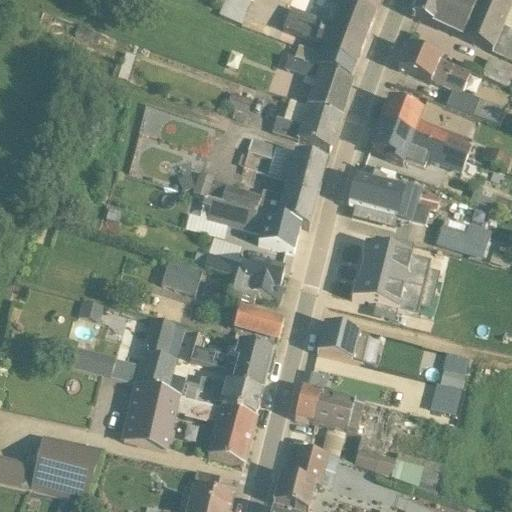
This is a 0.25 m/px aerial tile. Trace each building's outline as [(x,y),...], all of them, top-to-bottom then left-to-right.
[(202,0),(221,9),(224,0),(202,0)] [(224,0),(217,19),(241,28),(253,0),(224,0)] [(300,40),(296,49),(353,71),(373,19),(327,0),(288,0),(286,6),(309,16),(312,8),(320,12),(316,22),(289,12),(281,33),(300,40)] [(331,0),(373,19),(381,0),(331,0)] [(419,0),(411,18),(492,55),(502,32),(511,35),(511,31),(511,1),(508,0),(476,0),(475,2),(471,0),(419,0)] [(492,56),(511,65),(511,36),(502,32),(492,56)] [(305,109),(338,122),(350,84),(349,83),(353,71),(296,49),(292,63),(287,62),(284,72),(314,82),(305,109)] [(469,77),(406,50),(397,71),(451,95),(445,110),(498,130),(504,114),(478,104),(477,105),(471,103),(471,101),(461,97),(469,77)] [(511,73),(488,62),(479,80),(505,91),(511,75),(511,73)] [(250,104),(229,96),(225,110),(232,113),(229,120),(242,124),(245,117),(246,117),(250,104)] [(275,121),(270,136),(328,153),(338,122),(288,103),(282,124),(275,121)] [(388,103),(378,128),(466,161),(472,146),(419,125),(423,116),(388,103)] [(378,128),(369,152),(384,158),(383,161),(402,169),(405,164),(423,171),(426,164),(437,169),(443,153),(378,128)] [(266,178),(318,192),(326,166),(250,142),(247,155),(271,163),(266,178)] [(484,151),(478,165),(505,175),(510,161),(484,151)] [(416,208),(435,212),(438,203),(419,197),(420,193),(392,184),(394,177),(380,173),(379,174),(378,177),(361,173),(358,182),(354,181),(354,182),(347,208),(353,210),(350,219),(367,224),(366,227),(393,235),(395,223),(396,222),(411,226),(412,225),(423,228),(428,213),(416,209),(416,208)] [(190,177),(177,183),(180,192),(193,188),(190,199),(206,204),(213,181),(196,176),(193,183),(190,177)] [(307,232),(318,192),(286,183),(281,199),(262,194),(261,194),(260,199),(225,188),(224,189),(219,207),(307,232)] [(224,189),(212,186),(206,204),(219,207),(224,189)] [(473,192),(469,204),(506,218),(511,206),(473,192)] [(255,247),(293,257),(300,230),(203,203),(203,204),(201,210),(209,213),(205,225),(211,227),(212,224),(215,224),(216,226),(212,226),(212,227),(258,239),(255,247)] [(443,223),(435,249),(481,263),(489,237),(443,223)] [(254,301),(279,308),(279,307),(283,294),(278,292),(283,275),(251,265),(250,265),(237,261),(240,251),(211,242),(206,259),(202,273),(235,283),(230,300),(252,306),(254,301)] [(363,263),(359,276),(434,295),(438,277),(427,274),(429,264),(364,248),(360,262),(363,263)] [(201,277),(168,266),(160,288),(193,299),(201,277)] [(354,289),(350,303),(416,320),(418,310),(430,313),(434,295),(359,276),(356,289),(354,289)] [(102,311),(80,306),(73,332),(95,338),(102,311)] [(276,344),(282,325),(237,313),(232,332),(276,344)] [(173,331),(149,325),(133,388),(253,420),(260,397),(199,380),(197,388),(187,386),(187,384),(174,380),(178,366),(165,363),(173,331)] [(323,328),(316,356),(333,361),(351,365),(352,364),(374,368),(380,344),(366,341),(367,339),(323,328)] [(230,388),(260,397),(270,356),(270,355),(228,345),(224,359),(210,356),(209,357),(194,353),(191,364),(224,374),(227,362),(236,363),(230,388)] [(114,363),(76,353),(71,372),(130,387),(134,375),(113,369),(114,363)] [(457,417),(469,360),(445,355),(433,412),(457,417)] [(205,460),(241,470),(255,421),(168,398),(133,388),(119,447),(165,457),(175,418),(184,420),(189,423),(195,424),(199,425),(203,425),(213,427),(204,459),(205,460)] [(311,426),(320,396),(301,391),(293,421),(311,426)] [(389,413),(320,396),(311,427),(345,437),(345,436),(359,440),(356,455),(356,457),(353,468),(353,469),(435,497),(442,469),(396,457),(395,463),(381,460),(382,454),(381,454),(389,414),(389,413)] [(41,440),(29,494),(84,509),(100,454),(41,440)] [(328,461),(328,460),(297,452),(289,482),(279,480),(272,506),(293,511),(308,511),(315,491),(319,492),(329,494),(334,477),(324,475),(328,461)] [(0,487),(21,490),(24,466),(0,463),(0,487)] [(152,511),(145,510),(144,511),(228,511),(232,498),(215,494),(218,483),(194,477),(187,506),(174,503),(171,511),(152,511)]
